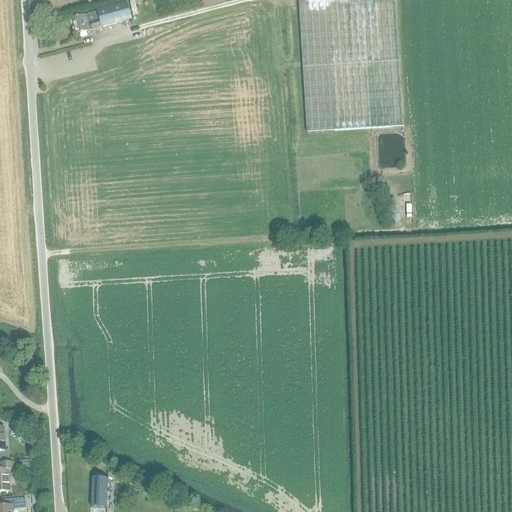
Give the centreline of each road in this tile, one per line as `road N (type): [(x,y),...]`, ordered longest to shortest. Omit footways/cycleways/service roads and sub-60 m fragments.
road 1 (unclassified): [(42,253),(412,230)]
road 2 (unclassified): [(59,511),(42,253)]
road 3 (unclassified): [(42,253),(28,53)]
